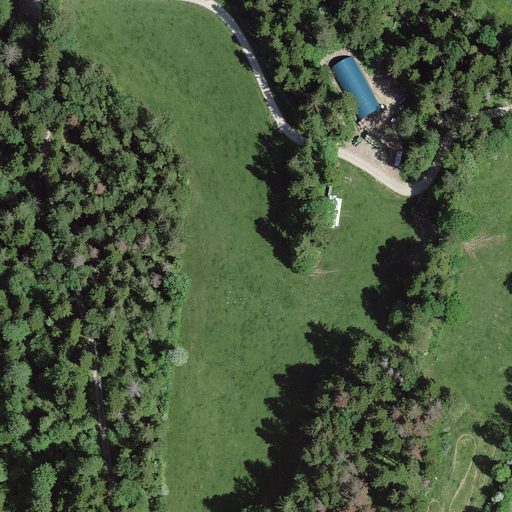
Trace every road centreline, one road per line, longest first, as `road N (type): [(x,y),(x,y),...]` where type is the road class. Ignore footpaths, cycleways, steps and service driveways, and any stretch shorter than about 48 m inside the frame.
road 1 (track): [(128,511),(105,379),(62,214),(52,129),(54,0)]
road 2 (track): [(204,0),(235,36),(268,113),(403,190),(454,135),(511,113)]
